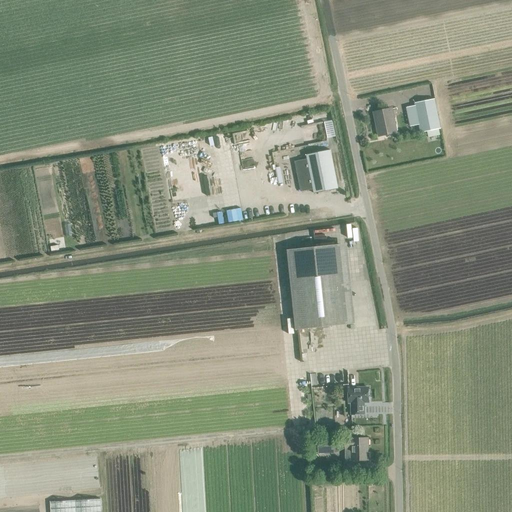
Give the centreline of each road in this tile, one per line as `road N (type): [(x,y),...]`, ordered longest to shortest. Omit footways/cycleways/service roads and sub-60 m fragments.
road 1 (unclassified): [(400,511),(394,347),(321,0)]
road 2 (track): [(271,248),(290,433),(0,460)]
road 3 (track): [(0,159),(342,97)]
